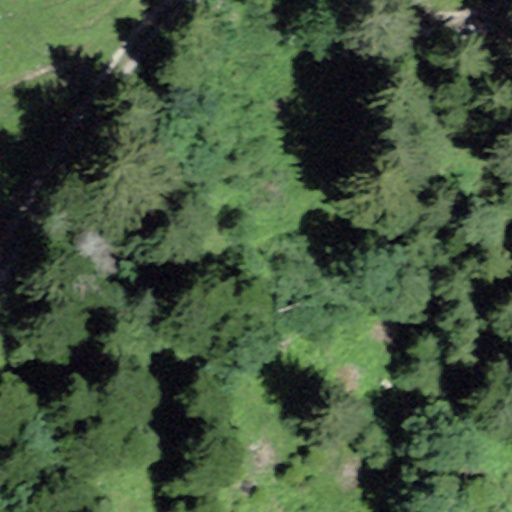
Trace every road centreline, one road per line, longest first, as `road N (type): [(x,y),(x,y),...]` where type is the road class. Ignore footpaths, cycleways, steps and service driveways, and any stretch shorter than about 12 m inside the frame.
road 1 (track): [(0,282),(131,49),(176,0)]
road 2 (track): [(374,0),(449,30),(511,9)]
